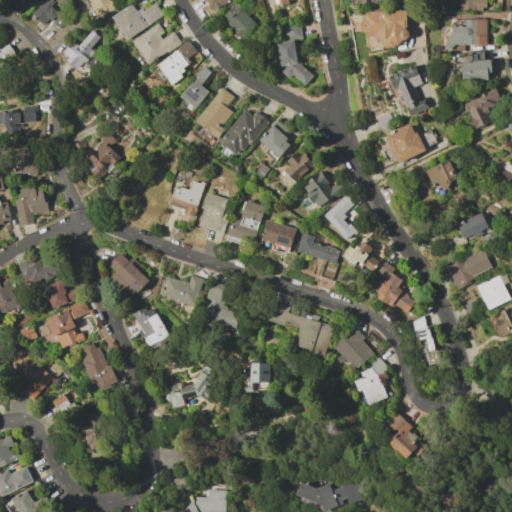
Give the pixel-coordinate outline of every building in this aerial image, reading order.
[(5,0),(18,14),(34,0),(5,0)] [(56,12),(50,6),(54,2),(51,0),(41,0),(30,13),(43,26),(56,12)] [(109,0),(87,0),(96,17),(114,8),(109,0)] [(228,0),(204,0),(209,9),(228,0)] [(450,0),(451,9),(484,10),(484,0),(450,0)] [(162,15),(154,2),(137,13),(130,3),(111,16),(126,39),(162,15)] [(255,24),(235,3),(220,18),(241,39),(255,24)] [(406,11),(362,11),(362,47),(406,46),(406,11)] [(486,19),(464,19),(464,26),(450,26),(450,36),(445,36),(445,50),(451,50),(451,44),(485,45),(486,19)] [(147,64),(180,43),(172,30),(165,35),(158,23),(132,40),(147,64)] [(276,42),(282,78),(298,75),(299,82),(305,81),(298,39),(302,38),(299,24),(283,27),(286,40),(276,42)] [(90,48),(99,37),(90,30),(77,46),(71,41),(60,55),(76,68),(83,61),(90,66),(98,55),(90,48)] [(170,83),(191,66),(186,59),(196,51),(187,41),(156,65),(170,83)] [(0,64),(15,56),(8,44),(0,48),(0,64)] [(461,61),(461,81),(489,80),(489,60),(461,61)] [(207,91),(200,86),(210,72),(201,66),(180,98),(196,108),(207,91)] [(408,115),(427,109),(424,98),(418,100),(413,87),(420,84),(414,66),(387,75),(392,89),(398,87),(408,115)] [(232,112),(225,107),(233,96),(220,87),(195,121),(217,138),(223,129),(221,127),(232,112)] [(491,122),(486,109),(501,103),(495,89),(463,101),(474,128),(491,122)] [(34,105),(21,106),(22,111),(0,112),(0,123),(3,123),(4,134),(20,133),(19,123),(34,122),(34,105)] [(218,142),(238,157),(267,120),(255,111),(251,116),(243,110),(218,142)] [(258,140),(277,158),(291,142),(282,134),(286,130),(276,121),(258,140)] [(424,151),(411,123),(383,136),(396,164),(424,151)] [(115,140),(110,135),(85,158),(92,166),(89,169),(98,178),(120,158),(109,147),(115,140)] [(313,165),(300,151),(281,169),(294,183),(313,165)] [(31,164),(30,152),(12,153),(13,176),(36,174),(35,164),(31,164)] [(457,180),(449,160),(425,169),(433,190),(457,180)] [(168,205),(184,209),(183,213),(194,216),(203,184),(191,180),(188,190),(173,186),(168,205)] [(32,223),(31,215),(47,212),(42,186),(19,191),(21,198),(14,199),(20,226),(32,223)] [(221,233),(230,199),(205,192),(196,227),(221,233)] [(346,240),(356,231),(341,215),(353,204),(345,195),(322,216),(346,240)] [(239,221),(230,218),(226,235),(253,242),(263,205),(244,200),(239,221)] [(0,225),(10,224),(7,201),(0,201),(0,225)] [(463,241),(488,230),(481,213),(456,224),(463,241)] [(287,252),(295,229),(266,219),(258,243),(287,252)] [(339,249),(316,244),(318,237),(300,232),(295,253),(335,263),(339,249)] [(368,274),(377,260),(367,254),(371,248),(360,241),(353,250),(347,246),(340,256),(368,274)] [(455,286),(491,270),(482,248),(445,265),(455,286)] [(60,274),(52,253),(20,265),(27,286),(60,274)] [(135,293),(147,280),(138,272),(142,268),(130,257),(127,260),(119,253),(106,267),(135,293)] [(401,280),(391,273),(394,268),(383,262),(376,273),(384,278),(374,295),(405,314),(414,299),(396,288),(401,280)] [(502,284),(507,282),(503,273),(475,285),(486,310),(509,300),(502,284)] [(203,279),(190,275),(187,283),(166,276),(160,296),(194,307),(203,279)] [(21,309),(9,279),(0,282),(0,313),(9,310),(10,313),(21,309)] [(57,306),(58,307),(60,306),(59,306),(66,302),(67,304),(80,297),(75,287),(65,292),(62,286),(64,285),(61,279),(40,289),(40,291),(41,295),(43,296),(50,310),(57,306)] [(235,329),(238,311),(223,308),(227,285),(209,281),(201,322),(235,329)] [(43,321),(50,338),(55,337),(60,350),(75,343),(76,346),(85,342),(80,333),(75,335),(73,330),(75,329),(71,321),(73,320),(74,321),(87,315),(89,318),(90,318),(94,326),(98,324),(91,309),(88,310),(83,300),(67,308),(69,312),(68,313),(67,310),(43,321)] [(332,326),(316,322),(317,319),(288,311),(289,306),(271,301),(266,319),(299,328),(294,347),(324,355),(332,326)] [(150,350),(169,339),(150,304),(131,315),(150,350)] [(501,337),(511,331),(511,305),(491,316),(501,337)] [(372,355),(355,329),(330,345),(348,371),(372,355)] [(92,343),(94,348),(99,346),(108,367),(114,365),(120,380),(109,386),(110,389),(98,394),(93,383),(88,385),(80,364),(83,362),(84,361),(79,352),(81,351),(80,348),(92,343)] [(20,390),(31,400),(51,377),(24,352),(11,366),(28,382),(20,390)] [(267,382),(268,363),(249,363),(248,381),(267,382)] [(182,400),(211,394),(206,373),(194,375),(195,380),(164,387),(169,408),(183,405),(182,400)] [(101,413),(78,413),(78,430),(87,430),(86,448),(101,448),(101,413)] [(416,437),(408,430),(411,427),(396,413),(386,423),(397,433),(388,443),(405,459),(416,446),(411,442),(416,437)] [(0,466),(19,460),(15,447),(13,448),(10,437),(0,440),(0,466)] [(9,473),(7,469),(0,472),(0,494),(1,496),(32,482),(25,466),(9,473)] [(298,490),(300,497),(308,495),(311,506),(320,503),(323,511),(361,500),(355,481),(330,488),(328,481),(298,490)] [(225,511),(224,489),(207,490),(207,496),(193,497),(193,502),(183,503),(183,511),(225,511)] [(44,495),(34,502),(25,490),(5,504),(10,511),(36,511),(49,504),(44,495)]
